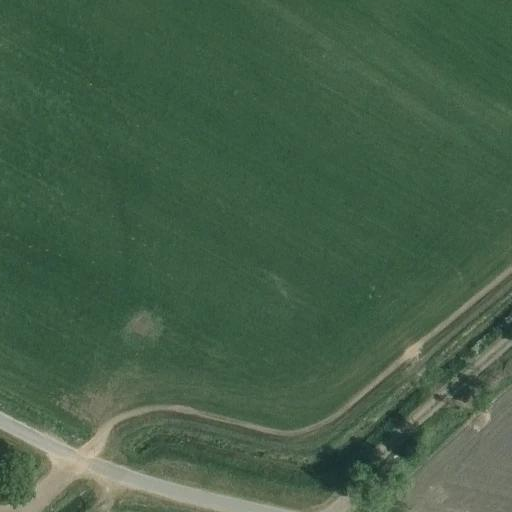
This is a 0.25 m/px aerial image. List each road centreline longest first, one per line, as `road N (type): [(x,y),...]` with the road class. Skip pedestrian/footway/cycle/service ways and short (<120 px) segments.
road 1 (unclassified): [(262,511),(120,476),(0,419)]
road 2 (track): [(332,511),(354,478),(511,338)]
